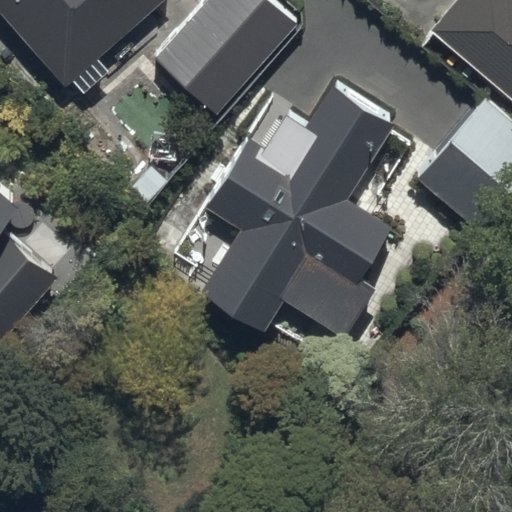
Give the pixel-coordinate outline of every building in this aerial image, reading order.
[(0,0),(0,12),(73,90),(169,0),(168,0),(0,0)] [(299,31),(265,0),(200,0),(148,57),(216,121),(299,31)] [(511,0),(461,0),(432,40),(511,100),(511,0)] [(394,127),(331,91),(309,129),(285,116),(262,156),(238,142),(204,201),(245,224),(198,307),(263,344),(285,306),(350,343),(378,293),(370,289),(400,235),(349,206),(394,127)] [(511,206),(511,129),(475,100),(412,181),(487,239),(511,206)] [(0,330),(52,268),(7,231),(24,211),(0,192),(0,330)]
